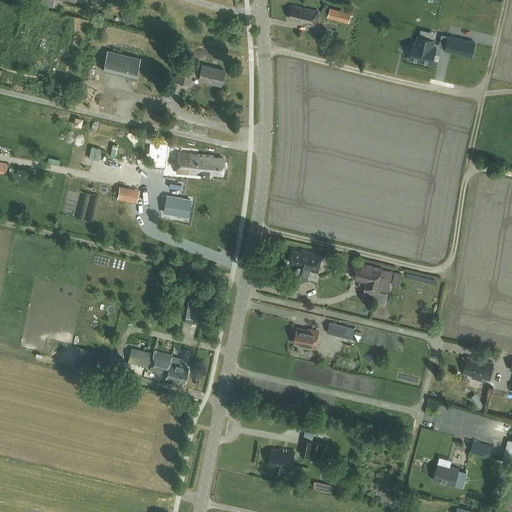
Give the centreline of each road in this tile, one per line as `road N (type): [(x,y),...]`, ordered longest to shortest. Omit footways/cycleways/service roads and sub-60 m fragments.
road 1 (tertiary): [(243,292),(264,153),(258,0)]
road 2 (track): [(511,91),(451,92),(262,46)]
road 3 (track): [(449,260),(431,269),(254,228)]
road 4 (unclassified): [(437,339),(243,292)]
road 5 (unclassified): [(420,412),(227,369)]
road 6 (track): [(395,511),(437,339)]
road 7 (track): [(466,170),(503,0)]
road 8 (tertiary): [(200,501),(227,369)]
